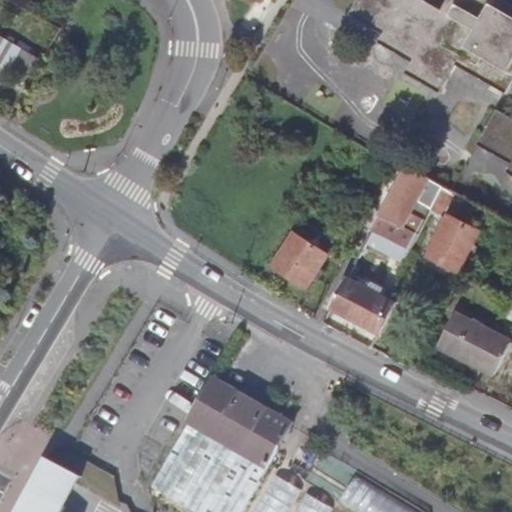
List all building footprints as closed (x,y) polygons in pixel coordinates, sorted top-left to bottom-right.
[(355,0),(321,0),(318,5),(344,21),(355,0)] [(359,0),(351,16),(385,37),(380,45),(413,65),(407,76),(441,95),(456,68),(508,96),(511,87),(511,119),(497,111),(477,146),(511,165),(508,174),(511,176),(511,6),(500,0),(449,0),(442,12),(421,0),(359,0)] [(0,58),(35,73),(43,54),(0,35),(0,58)] [(432,180),(407,166),(374,230),(386,237),(388,233),(399,238),(404,229),(407,231),(432,180)] [(443,189),(431,211),(442,218),(455,197),(443,189)] [(353,214),(336,243),(349,250),(365,221),(353,214)] [(462,273),(481,235),(449,217),(429,256),(462,273)] [(386,237),(374,230),(367,244),(392,259),(386,286),(397,291),(401,270),(411,251),(386,237)] [(297,235),(275,267),(309,290),(330,257),(297,235)] [(333,309),(380,334),(397,303),(395,302),(384,297),(349,279),(333,309)] [(384,297),(395,302),(397,291),(386,286),(384,297)] [(511,345),(511,342),(457,315),(440,348),(497,377),(511,345)] [(190,424),(193,425),(269,468),(270,469),(296,423),(216,377),(190,424)] [(242,511),(269,468),(193,425),(157,488),(198,511),(242,511)] [(83,478),(51,460),(46,468),(77,485),(79,487),(83,478)] [(46,468),(44,466),(32,488),(66,507),(77,485),(46,468)] [(326,511),(331,503),(303,490),(305,486),(274,471),(254,511),(326,511)] [(425,511),(357,475),(342,501),(362,511),(425,511)] [(66,511),(68,509),(34,490),(21,511),(66,511)]
